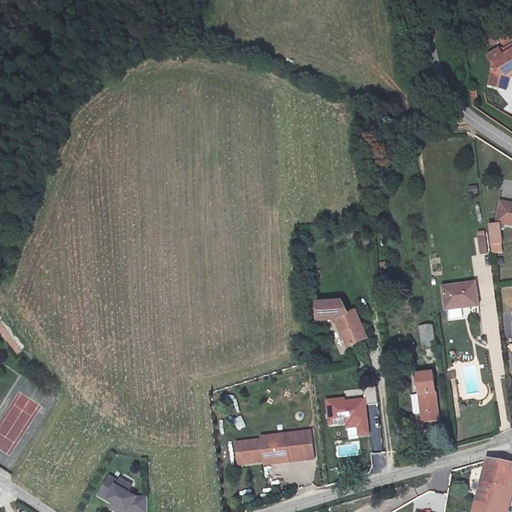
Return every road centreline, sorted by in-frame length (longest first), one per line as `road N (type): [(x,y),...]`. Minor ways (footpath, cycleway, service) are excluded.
road 1 (unclassified): [(511,442),(282,511)]
road 2 (unknown): [(398,476),(361,280)]
road 3 (unknown): [(497,447),(478,264)]
road 4 (unclassified): [(426,0),(437,81),(457,107),(511,143)]
